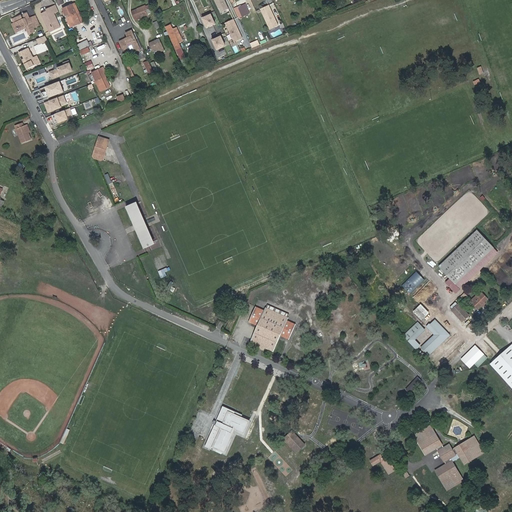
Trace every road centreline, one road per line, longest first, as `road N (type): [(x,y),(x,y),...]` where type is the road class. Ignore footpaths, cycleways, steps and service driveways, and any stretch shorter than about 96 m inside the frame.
road 1 (unclassified): [(0,41),(49,139),(53,179),(117,288),(229,344)]
road 2 (unclassified): [(511,307),(475,340),(442,310),(443,285),(415,257)]
